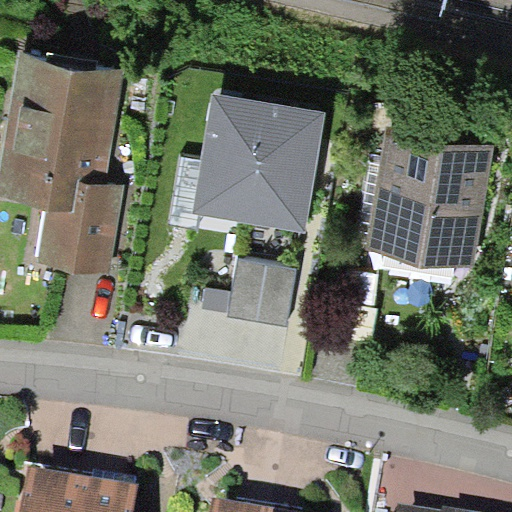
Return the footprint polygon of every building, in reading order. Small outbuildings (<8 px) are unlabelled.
[(111,187),(92,184),(111,70),(22,55),(14,102),(24,104),(17,145),(7,144),(0,187),(0,190),(50,199),(40,258),(98,268),(111,187)] [(219,94),(203,197),(302,212),(317,109),(219,94)] [(458,261),(477,146),(392,132),(373,247),(382,248),(385,232),(452,244),(449,259),(458,261)] [(84,506),(76,505),(75,511),(127,511),(131,488),(89,481),(84,506)] [(75,511),(76,505),(25,496),(22,511),(75,511)]
